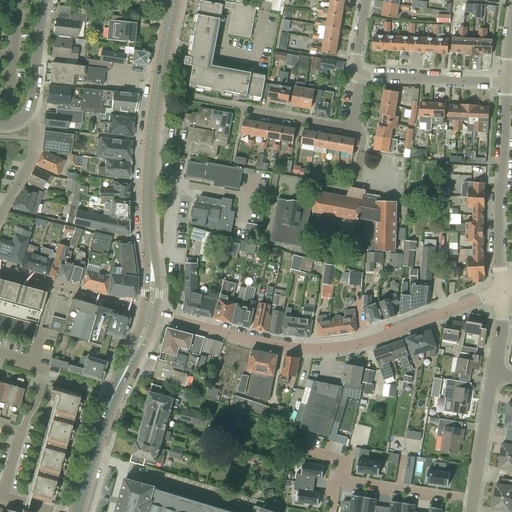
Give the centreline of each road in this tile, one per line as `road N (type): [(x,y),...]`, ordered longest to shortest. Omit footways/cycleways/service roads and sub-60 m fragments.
road 1 (residential): [(151,312),(284,348),(342,348),(502,291)]
road 2 (tertiary): [(150,243),(152,129),(176,0)]
road 3 (residential): [(189,96),(337,126),(355,118),(359,76)]
road 4 (tertiary): [(77,511),(101,426),(151,312)]
road 5 (residential): [(502,291),(509,83)]
road 6 (residential): [(509,83),(359,76)]
road 7 (residential): [(341,483),(475,501)]
road 8 (residential): [(475,501),(495,375)]
